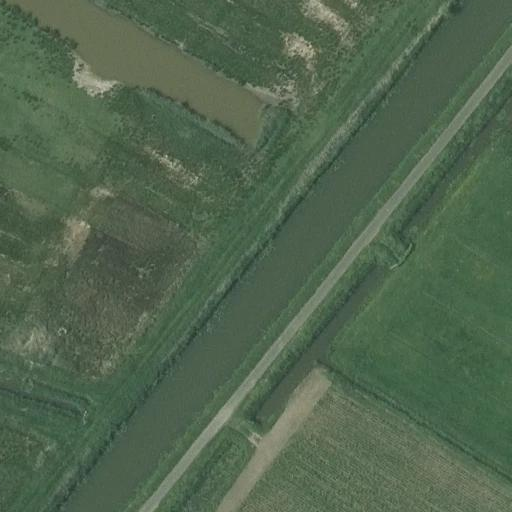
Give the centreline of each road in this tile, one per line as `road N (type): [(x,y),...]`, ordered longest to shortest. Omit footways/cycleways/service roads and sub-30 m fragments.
road 1 (unclassified): [(511,52),(150,511)]
road 2 (track): [(511,457),(346,351),(410,263),(366,234)]
